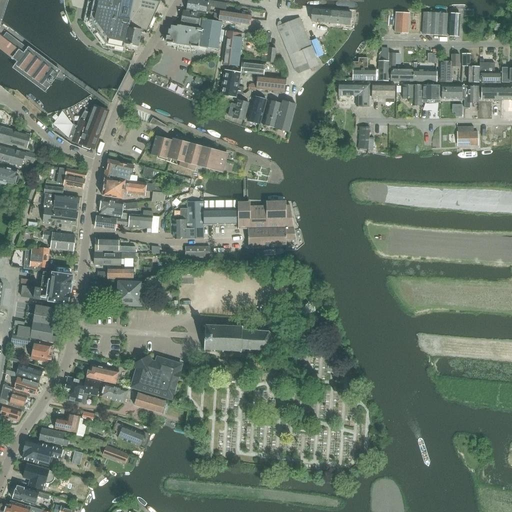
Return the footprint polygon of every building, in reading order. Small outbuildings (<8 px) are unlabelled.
[(0,0),(0,49),(17,62),(12,68),(45,93),(61,71),(28,47),(23,53),(0,35),(0,20),(0,21),(6,0),(0,0)] [(138,47),(141,33),(146,34),(160,2),(150,0),(93,0),(89,21),(105,44),(124,48),(124,44),(138,47)] [(226,10),(227,4),(212,2),(212,1),(204,0),(188,0),(187,10),(205,14),(205,13),(209,13),(210,8),(226,10)] [(349,25),(350,12),(312,9),(311,22),(349,25)] [(202,19),(203,19),(199,19),(200,14),(183,10),(181,23),(200,26),(199,29),(201,29),(202,19)] [(250,26),(251,18),(251,17),(220,11),(218,20),(250,26)] [(446,36),(447,14),(423,12),(422,35),(446,36)] [(408,34),(409,14),(396,13),(395,33),(408,34)] [(460,14),(450,14),(449,36),(459,36),(460,14)] [(278,22),(277,27),(295,72),(298,74),(300,73),(310,69),(312,72),(315,71),(314,67),(319,65),(300,18),(282,25),(280,21),(278,22)] [(221,22),(203,19),(202,19),(201,29),(199,29),(178,25),(177,28),(171,27),(171,31),(169,30),(168,36),(166,36),(165,42),(207,49),(217,50),(219,42),(219,41),(220,31),(221,22)] [(238,67),(242,38),(241,38),(241,34),(226,32),(223,65),(238,67)] [(274,63),(275,54),(276,49),(269,48),(267,62),(274,63)] [(388,70),(389,53),(389,51),(382,51),(378,57),(378,62),(378,81),(388,81),(388,70)] [(396,67),(396,54),(389,53),(388,70),(391,70),(391,81),(413,82),(414,70),(393,70),(393,67),(396,67)] [(367,69),(367,59),(358,58),(358,63),(353,63),(353,69),(353,80),(375,81),(376,70),(367,69)] [(263,75),(265,65),(242,62),(241,73),(263,75)] [(451,82),(451,62),(439,62),(439,82),(451,82)] [(500,83),(500,73),(494,73),(494,63),(484,63),(483,63),(480,63),(479,72),(482,73),(482,83),(500,83)] [(479,83),(479,68),(469,67),(468,82),(479,83)] [(511,83),(511,68),(502,68),(502,72),(502,83),(511,83)] [(414,70),(413,82),(436,82),(436,71),(414,70)] [(242,95),(243,88),(238,87),(240,73),(225,71),(221,95),(236,97),(236,94),(242,95)] [(284,92),(286,79),(258,75),(256,89),(284,92)] [(366,107),(366,84),(339,84),(338,96),(356,96),(356,106),(366,107)] [(366,84),(366,107),(369,107),(369,108),(374,108),(374,98),(386,98),(386,102),(394,103),(394,98),(394,85),(366,84)] [(421,100),(421,85),(403,85),(402,99),(412,99),(413,106),(421,106),(421,100)] [(421,85),(421,100),(439,101),(439,86),(421,85)] [(465,86),(442,86),(441,99),(464,99),(465,99),(465,86)] [(478,103),(478,86),(468,86),(465,86),(465,99),(464,99),(464,108),(469,108),(469,103),(478,103)] [(511,86),(481,86),(481,100),(511,100),(511,86)] [(260,125),(266,100),(254,97),(247,122),(260,125)] [(244,120),(249,103),(237,100),(236,105),(231,104),(228,116),(244,120)] [(263,125),(275,129),(288,132),(296,105),(282,101),(281,104),(269,101),(263,125)] [(94,150),(108,113),(105,112),(106,110),(94,106),(90,114),(85,111),(79,120),(77,126),(73,124),(67,139),(94,150)] [(153,119),(150,124),(164,128),(165,127),(165,126),(153,119)] [(0,141),(26,148),(30,135),(0,127),(0,141)] [(368,149),(368,128),(364,128),(361,127),(359,138),(358,148),(358,149),(368,149)] [(473,132),(473,127),(457,127),(458,146),(477,146),(477,132),(473,132)] [(155,138),(150,155),(157,157),(157,158),(167,162),(168,158),(172,141),(162,138),(155,138)] [(211,166),(224,170),(225,165),(225,153),(172,139),(172,141),(168,158),(177,161),(178,158),(181,158),(179,166),(194,172),(196,166),(211,170),(211,166)] [(0,160),(22,167),(25,154),(0,146),(0,160)] [(132,176),(134,167),(109,161),(106,162),(108,165),(105,177),(129,181),(131,176),(132,176),(130,182),(137,182),(138,177),(132,176)] [(15,185),(17,174),(18,171),(0,166),(0,182),(0,184),(6,186),(8,183),(15,185)] [(144,167),(143,175),(152,177),(154,169),(144,167)] [(83,190),(86,174),(86,173),(59,168),(56,183),(62,184),(63,179),(65,179),(64,186),(83,190)] [(146,184),(137,182),(130,182),(105,178),(102,196),(123,199),(124,193),(144,196),(145,190),(153,191),(152,202),(164,202),(166,185),(146,184)] [(45,186),(44,193),(45,194),(63,196),(64,188),(45,186)] [(44,209),(43,222),(51,223),(51,225),(57,226),(57,224),(76,226),(77,213),(53,210),(54,208),(78,211),(79,198),(63,196),(45,194),(43,208),(44,209)] [(126,204),(123,203),(101,200),(99,214),(121,217),(122,209),(126,209),(127,210),(138,209),(137,203),(126,204)] [(204,225),(217,225),(217,224),(236,224),(235,201),(203,202),(204,225)] [(204,239),(203,202),(187,202),(187,209),(180,209),(181,220),(174,220),(175,239),(204,239)] [(289,206),(285,206),(285,202),(265,203),(265,206),(249,207),(249,202),(237,203),(237,230),(247,230),(247,248),(248,248),(248,247),(285,247),(285,241),(295,239),(289,206)] [(129,220),(99,217),(97,216),(95,228),(115,231),(116,224),(129,225),(129,227),(152,229),(151,233),(157,234),(158,217),(153,217),(152,222),(133,221),(129,220)] [(72,251),(74,235),(44,232),(43,239),(52,240),(51,249),(72,251)] [(95,251),(120,252),(132,252),(132,248),(120,248),(120,240),(95,239),(95,251)] [(186,257),(187,257),(209,256),(209,246),(185,247),(186,257)] [(25,251),(23,268),(30,269),(30,267),(37,267),(37,271),(46,271),(47,268),(49,249),(39,248),(39,250),(33,250),(33,252),(27,251),(25,251)] [(135,259),(135,253),(122,253),(95,252),(94,265),(121,266),(121,259),(135,259)] [(107,272),(107,278),(107,279),(133,280),(133,268),(108,268),(108,272),(107,272)] [(69,304),(73,276),(43,272),(41,289),(22,286),(21,297),(69,304)] [(143,294),(145,292),(146,286),(144,284),(119,283),(118,302),(127,302),(127,306),(149,307),(149,300),(139,300),(139,294),(143,294)] [(278,313),(279,303),(272,303),(272,307),(270,306),(270,312),(278,313)] [(15,321),(14,325),(18,326),(17,336),(36,339),(55,343),(55,342),(57,336),(51,335),(54,318),(56,319),(57,309),(36,305),(36,306),(32,328),(24,327),(25,323),(15,321)] [(207,325),(207,323),(205,323),(205,325),(202,325),(202,327),(205,327),(204,347),(201,347),(201,349),(204,349),(204,351),(206,351),(206,349),(213,350),(213,352),(215,352),(215,350),(222,351),(222,352),(224,352),(224,351),(231,351),(231,353),(233,353),(233,352),(239,352),(239,353),(241,354),(242,349),(249,350),(249,351),(250,352),(251,350),(257,350),(257,352),(259,352),(259,350),(266,351),(267,353),(268,352),(268,350),(272,347),(274,347),(274,346),(273,345),(273,339),(275,338),(274,337),(272,337),(268,333),(270,331),(268,331),(268,330),(251,329),(251,330),(250,330),(250,331),(243,331),(243,330),(242,330),(242,325),(240,325),(240,327),(234,327),(234,324),(232,324),(232,327),(225,326),(225,324),(223,324),(223,326),(216,326),(217,324),(215,323),(215,326),(207,325)] [(12,336),(11,342),(34,345),(31,359),(50,363),(53,361),(54,355),(52,353),(54,345),(35,341),(36,339),(17,336),(12,336)] [(156,362),(152,361),(149,356),(134,365),(137,369),(131,387),(171,399),(182,365),(157,357),(156,362)] [(20,363),(16,376),(39,383),(43,370),(20,363)] [(118,371),(91,365),(90,369),(88,369),(86,377),(115,384),(118,371)] [(85,381),(68,377),(63,399),(81,403),(85,403),(87,394),(97,396),(100,382),(86,379),(85,381)] [(4,386),(2,391),(13,394),(14,389),(19,391),(18,394),(26,397),(28,397),(29,397),(30,394),(35,396),(38,384),(18,378),(14,389),(6,387),(4,386)] [(112,401),(116,388),(104,384),(100,397),(112,401)] [(116,388),(112,401),(124,404),(128,391),(116,388)] [(2,391),(1,400),(18,405),(17,408),(23,409),(26,397),(18,394),(19,391),(14,389),(13,394),(2,391)] [(162,415),(165,403),(138,394),(134,406),(162,415)] [(0,404),(2,405),(0,413),(0,416),(19,422),(23,409),(17,408),(18,405),(1,400),(0,402),(0,404)] [(93,421),(94,415),(83,412),(81,419),(93,421)] [(68,415),(67,420),(57,418),(55,428),(77,433),(80,417),(68,415)] [(149,437),(143,435),(122,426),(116,423),(113,430),(119,433),(117,438),(138,447),(139,447),(144,449),(149,437)] [(67,446),(68,441),(63,440),(64,433),(42,429),(39,440),(67,446)] [(62,459),(64,451),(26,440),(23,451),(25,451),(24,453),(23,453),(22,456),(23,459),(48,466),(51,456),(62,459)] [(125,464),(129,456),(106,447),(102,455),(125,464)] [(75,452),(72,463),(81,466),(84,454),(75,452)] [(44,483),(45,483),(47,483),(48,483),(50,482),(51,481),(52,480),(52,479),(52,478),(52,477),(52,476),(52,475),(52,474),(51,474),(51,473),(50,473),(49,472),(47,471),(48,470),(27,464),(23,478),(30,480),(29,486),(41,489),(42,484),(44,484),(44,483)] [(50,496),(17,486),(16,489),(13,499),(35,505),(38,497),(48,500),(50,496)] [(46,511),(42,511),(30,507),(30,508),(10,501),(9,506),(6,507),(4,511),(46,511)]
